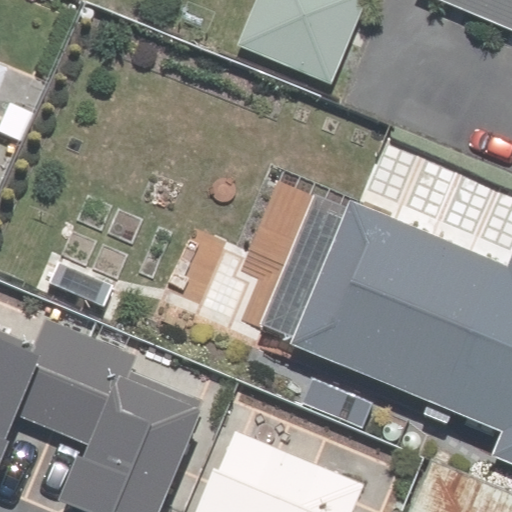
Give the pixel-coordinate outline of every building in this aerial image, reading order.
[(248,0),(226,53),(325,96),(366,0),(248,0)] [(511,0),(416,0),(511,40),(511,0)] [(35,115),(9,103),(0,123),(0,133),(23,144),(35,115)] [(511,250),(510,249),(498,276),(457,258),(439,300),(420,344),(404,337),(377,400),(488,446),(479,468),(511,481),(511,250)] [(166,511),(206,417),(201,414),(205,405),(134,374),(141,359),(50,321),(38,348),(0,332),(0,479),(24,420),(95,450),(90,464),(84,461),(64,507),(75,511),(166,511)] [(362,511),(370,492),(240,439),(225,479),(220,477),(205,511),(362,511)] [(511,511),(511,496),(425,461),(404,511),(511,511)]
